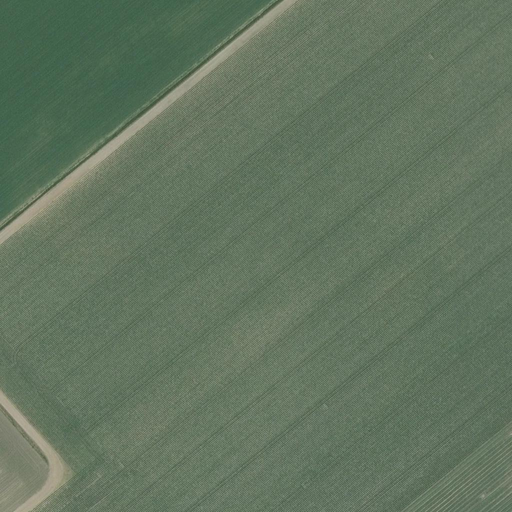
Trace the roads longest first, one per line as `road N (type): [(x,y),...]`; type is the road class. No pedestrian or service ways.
road 1 (track): [(0,238),(290,0)]
road 2 (track): [(18,511),(49,486),(54,466),(0,398)]
